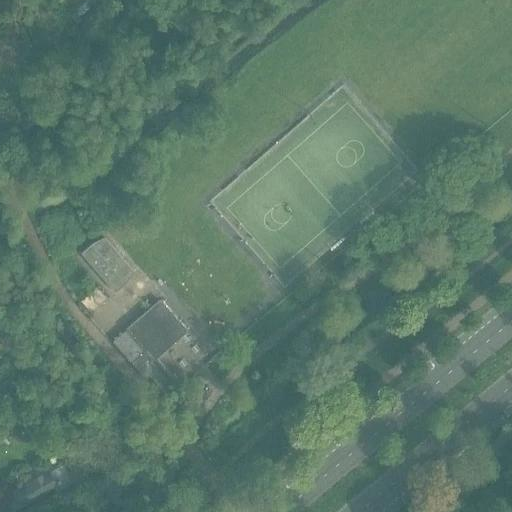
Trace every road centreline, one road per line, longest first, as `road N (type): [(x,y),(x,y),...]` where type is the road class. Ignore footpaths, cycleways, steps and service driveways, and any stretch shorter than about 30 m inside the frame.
road 1 (secondary): [(511,317),(279,511)]
road 2 (secondary): [(368,511),(511,397)]
